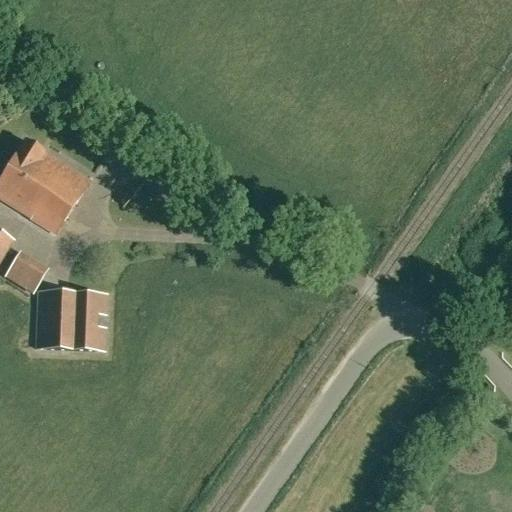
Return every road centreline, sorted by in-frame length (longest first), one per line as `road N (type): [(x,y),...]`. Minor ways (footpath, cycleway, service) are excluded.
road 1 (track): [(249,243),(172,197),(90,127),(0,77)]
road 2 (tertiary): [(249,511),(343,377),(387,326),(410,317)]
road 3 (tertiary): [(511,388),(460,342),(410,317)]
